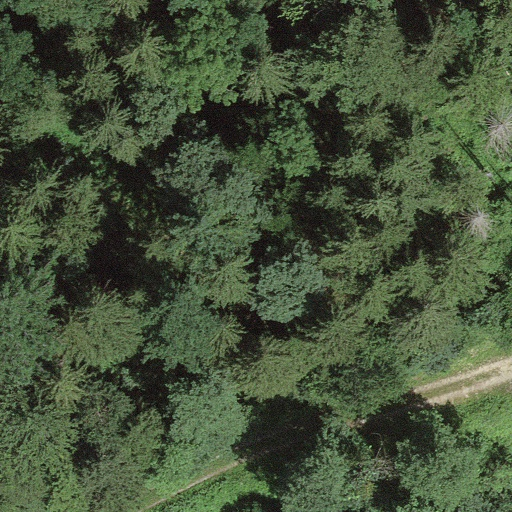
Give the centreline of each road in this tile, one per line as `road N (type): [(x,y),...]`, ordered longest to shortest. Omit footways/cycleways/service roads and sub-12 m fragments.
road 1 (track): [(0,108),(194,84),(433,90),(511,30)]
road 2 (track): [(511,372),(436,402),(283,435),(127,511)]
